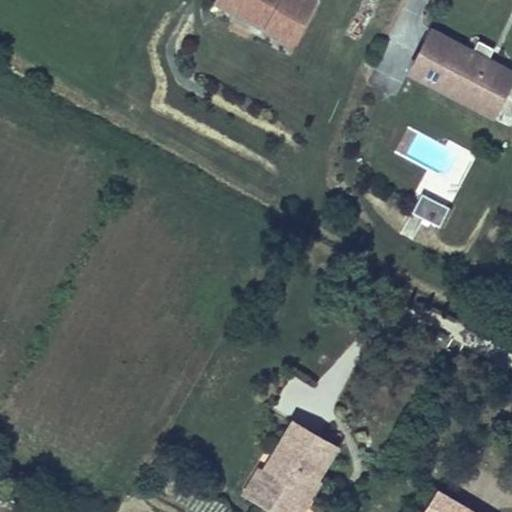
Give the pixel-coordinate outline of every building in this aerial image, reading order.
[(320,2),(316,0),(215,0),(213,4),(268,33),(273,24),(301,39),(320,2)] [(301,39),(273,24),(268,33),(296,48),(301,39)] [(403,77),(491,123),(511,82),(511,74),(487,61),(492,51),(475,42),(470,52),(428,30),(403,77)] [(453,201),(475,157),(407,124),(393,153),(429,170),(421,186),(453,201)] [(440,230),(451,210),(423,195),(413,216),(440,230)] [(306,511),(313,502),(302,495),(312,478),(321,483),(341,450),(293,421),(274,453),(288,462),(277,480),(263,471),(259,469),(243,496),(269,511),(306,511)] [(263,471),(277,480),(288,462),(274,453),(263,471)] [(302,495),(313,502),(323,485),(321,483),(312,478),(302,495)] [(473,511),(439,491),(426,511),(473,511)]
